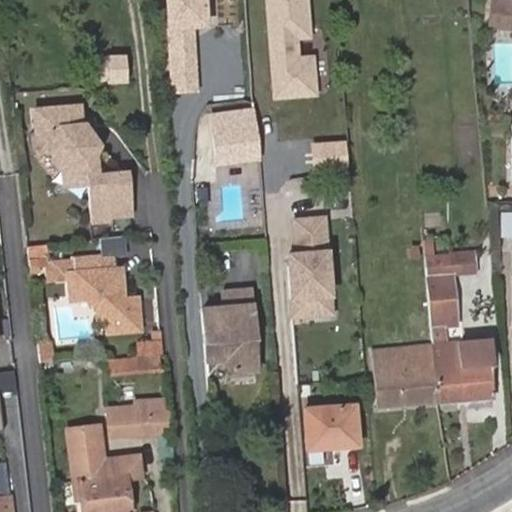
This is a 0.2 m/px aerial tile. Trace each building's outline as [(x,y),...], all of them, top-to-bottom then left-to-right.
[(202,86),(201,0),(165,0),(166,86),(202,86)] [(311,0),(263,0),(270,98),(318,95),(311,0)] [(511,4),(493,2),(492,9),(491,20),(490,27),(511,29),(511,4)] [(88,32),(89,47),(125,45),(125,30),(88,32)] [(91,84),(127,81),(125,45),(89,47),(91,84)] [(81,127),(79,109),(36,113),(39,152),(50,151),(64,172),(86,171),(90,222),(111,220),(110,219),(130,218),(127,181),(127,179),(126,179),(126,178),(125,177),(124,176),(123,176),(122,176),(101,178),(101,170),(89,164),(98,146),(86,147),(84,127),(81,127)] [(219,165),(260,160),(256,125),(244,127),(242,113),(212,117),(219,165)] [(328,214),(290,217),(293,250),(284,251),(290,319),(336,316),(328,214)] [(45,246),(28,247),(31,274),(38,273),(37,260),(46,259),(45,246)] [(474,252),(463,253),(465,274),(476,272),(474,252)] [(465,274),(463,253),(427,256),(429,288),(455,286),(454,274),(465,274)] [(111,261),(89,262),(90,270),(90,273),(112,272),(111,261)] [(86,273),(85,263),(72,264),(74,275),(66,276),(66,282),(69,302),(86,300),(86,306),(93,305),(93,303),(90,273),(86,273)] [(48,284),(66,282),(66,276),(74,275),(72,264),(46,266),(48,284)] [(93,305),(94,319),(104,318),(106,335),(136,332),(135,302),(135,298),(119,299),(117,271),(112,272),(90,273),(93,303),(93,305)] [(438,401),(463,399),(458,344),(445,345),(443,327),(459,325),(455,286),(429,288),(434,347),(438,401)] [(256,371),(251,307),(250,291),(222,293),(224,309),(202,311),(206,362),(219,361),(233,373),(256,371)] [(160,354),(159,339),(141,341),(142,356),(160,354)] [(458,344),(463,399),(492,396),(488,342),(471,343),(458,344)] [(380,406),(438,401),(434,347),(375,352),(380,406)] [(161,367),(160,354),(142,356),(111,360),(112,373),(161,367)] [(207,375),(219,361),(206,362),(207,375)] [(136,415),(169,413),(168,399),(135,402),(135,408),(136,415)] [(110,436),(171,431),(169,413),(136,415),(135,408),(108,410),(110,436)] [(357,445),(353,408),(305,411),(308,448),(357,445)] [(96,453),(103,453),(100,426),(67,430),(73,481),(78,480),(81,501),(82,511),(127,511),(128,511),(132,511),(127,480),(143,477),(140,456),(104,460),(97,461),(96,453)] [(104,460),(103,453),(96,453),(97,461),(104,460)] [(0,491),(11,491),(9,460),(0,460),(0,491)] [(78,480),(73,481),(76,502),(81,501),(78,480)] [(0,511),(12,511),(10,498),(0,499),(0,511)]
